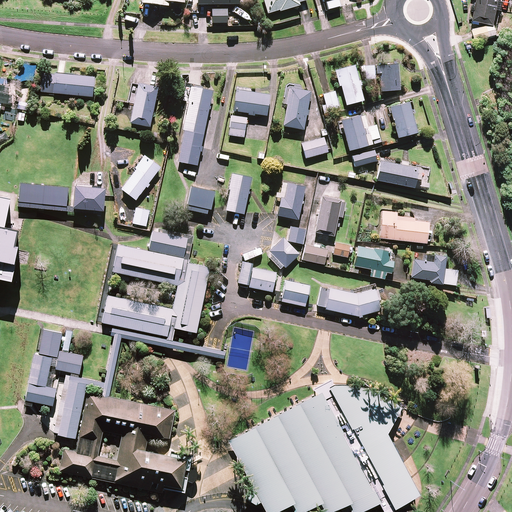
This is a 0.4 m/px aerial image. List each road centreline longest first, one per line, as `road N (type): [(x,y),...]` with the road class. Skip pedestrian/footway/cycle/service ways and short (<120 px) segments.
road 1 (residential): [(0,34),(233,53),(353,31)]
road 2 (tertiary): [(511,329),(498,252),(446,80)]
road 3 (tertiary): [(462,511),(495,445),(511,364)]
